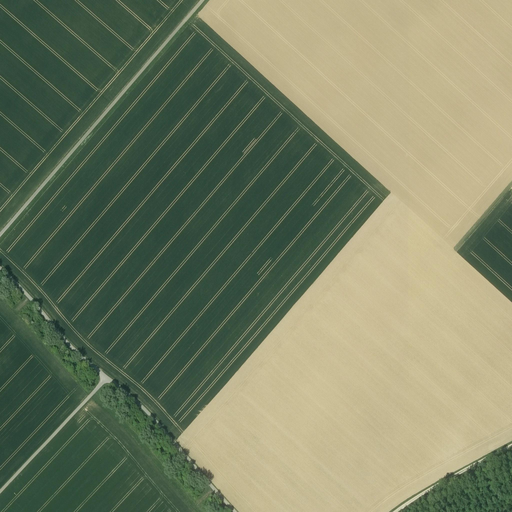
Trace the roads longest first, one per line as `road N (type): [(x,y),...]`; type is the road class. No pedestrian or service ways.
road 1 (track): [(204,0),(0,237)]
road 2 (track): [(106,378),(156,422),(232,511)]
road 3 (track): [(106,378),(0,492)]
road 4 (track): [(0,267),(106,378)]
road 5 (track): [(395,511),(511,446)]
